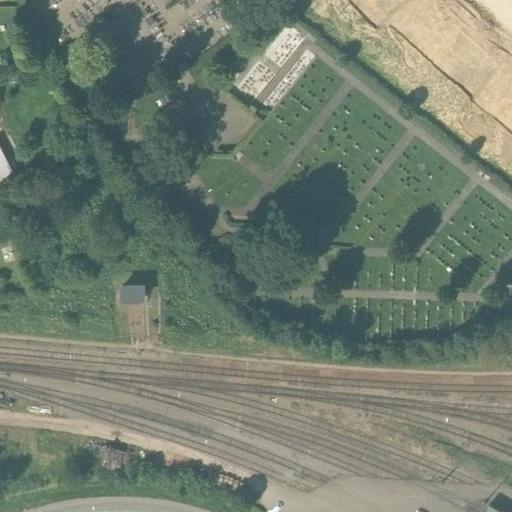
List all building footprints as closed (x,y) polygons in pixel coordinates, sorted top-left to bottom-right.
[(359,0),(356,3),(374,24),(400,0),(359,0)] [(420,3),(398,27),(417,44),(438,19),(420,3)] [(331,14),(322,22),(328,29),(337,22),(331,14)] [(438,19),(417,44),(434,60),(456,35),(438,19)] [(337,22),(328,29),(335,37),(344,29),(337,22)] [(456,35),(434,60),(452,76),(474,51),(456,35)] [(474,51),(452,76),(471,92),(493,68),(474,51)] [(52,68),(52,56),(39,56),(39,68),(52,68)] [(382,68),(379,72),(386,78),(394,69),(387,63),(382,68)] [(394,69),(386,78),(394,85),(396,81),(401,76),(394,69)] [(511,72),(511,71),(482,103),(502,120),(511,108),(511,72)] [(417,100),(416,102),(423,108),(431,99),(424,93),(417,100)] [(431,99),(423,108),(431,115),(432,113),(438,106),(431,99)] [(511,108),(502,120),(511,129),(511,108)] [(462,124),(455,133),(462,140),(470,131),(462,124)] [(0,195),(22,186),(0,142),(0,195)] [(495,152),(487,161),(494,168),(502,159),(495,152)] [(502,159),(494,168),(502,174),(510,165),(502,159)] [(122,287),(123,300),(144,299),(143,286),(122,287)]
